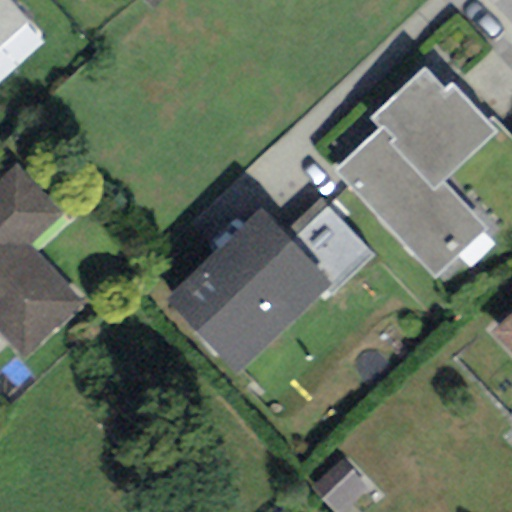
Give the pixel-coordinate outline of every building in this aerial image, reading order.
[(0,0),(0,45),(29,19),(11,0),(0,0)] [(446,91),(424,68),(370,120),(379,128),(333,173),(436,277),(486,228),(442,184),(495,133),(450,87),(446,91)] [(61,215),(15,165),(0,178),(0,335),(22,359),(84,302),(30,244),(61,215)] [(319,199),(282,234),(329,284),(324,289),(330,296),(373,255),(319,199)] [(282,234),(259,211),(163,302),(234,375),(324,289),(329,284),(282,234)] [(511,310),(489,333),(511,357),(511,310)]
